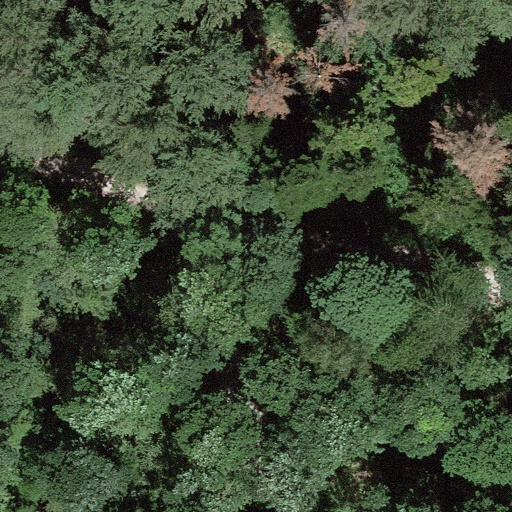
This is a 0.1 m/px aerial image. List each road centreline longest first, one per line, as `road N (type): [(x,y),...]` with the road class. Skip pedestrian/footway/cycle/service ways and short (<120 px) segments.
road 1 (track): [(0,151),(120,185),(199,219),(511,287)]
road 2 (track): [(199,219),(254,332),(371,511)]
